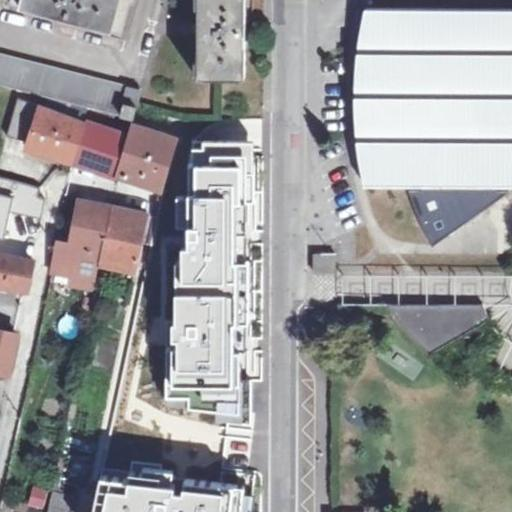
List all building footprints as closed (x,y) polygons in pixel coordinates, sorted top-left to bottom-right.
[(130,0),(9,0),(9,2),(123,30),(130,0)] [(244,0),(199,0),(199,40),(199,78),(244,78),(244,0)] [(511,5),(365,5),(356,58),(366,59),(365,131),(355,130),(363,183),(422,185),(422,189),(408,189),(408,193),(431,243),(511,190),(511,189),(497,189),(497,184),(511,184),(511,5)] [(142,90),(0,55),(0,86),(135,120),(142,90)] [(86,124),(21,100),(9,137),(29,144),(28,148),(49,155),(75,163),(86,124)] [(129,141),(86,124),(75,163),(118,176),(129,141)] [(177,138),(134,126),(129,141),(118,176),(162,190),(177,138)] [(264,144),(190,145),(190,198),(171,198),(170,218),(178,219),(179,247),(170,247),(170,322),(168,322),(168,349),(169,349),(169,405),(264,409),(264,144)] [(37,196),(39,188),(0,178),(0,235),(4,237),(11,211),(41,218),(46,198),(37,196)] [(103,266),(114,207),(81,202),(71,245),(59,244),(54,270),(78,275),(99,279),(103,266)] [(147,216),(114,207),(103,266),(135,271),(147,216)] [(334,251),(314,252),(314,273),(334,272),(334,251)] [(0,253),(0,286),(27,292),(34,260),(0,253)] [(99,279),(78,275),(75,286),(97,290),(99,279)] [(485,307),(390,308),(405,330),(428,355),(489,321),(485,307)] [(18,336),(0,332),(0,373),(9,376),(14,355),(18,336)] [(124,368),(119,403),(147,406),(151,372),(124,368)] [(110,434),(136,440),(142,411),(117,405),(110,434)] [(135,474),(109,471),(100,511),(256,511),(256,476),(137,464),(135,474)]
